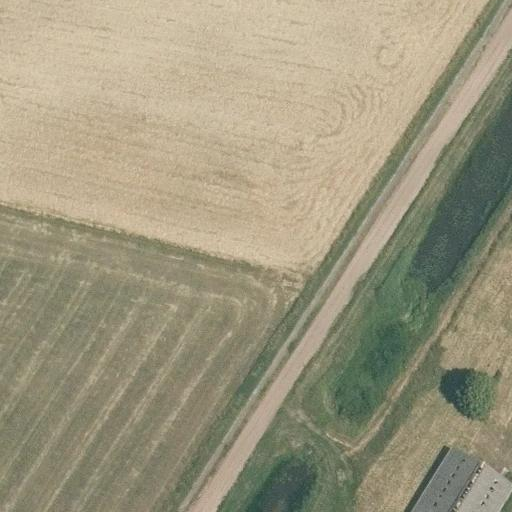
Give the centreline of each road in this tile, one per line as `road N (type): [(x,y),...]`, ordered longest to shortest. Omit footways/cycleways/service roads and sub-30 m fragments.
road 1 (track): [(511,23),(203,511)]
road 2 (track): [(270,405),(351,465),(343,511)]
